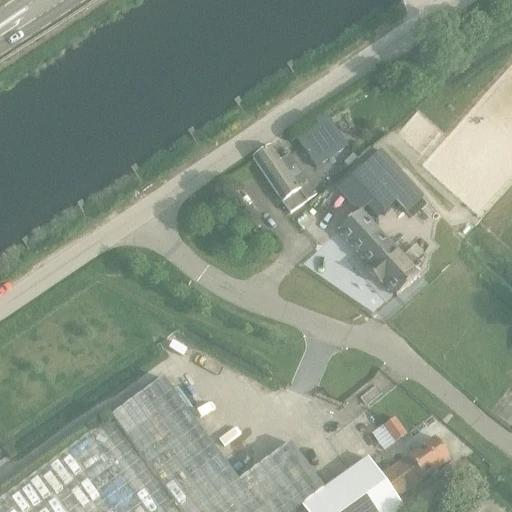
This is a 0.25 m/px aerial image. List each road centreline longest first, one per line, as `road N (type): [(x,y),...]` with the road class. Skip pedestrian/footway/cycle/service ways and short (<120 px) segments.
road 1 (unclassified): [(133,217),(196,270),(257,305),(395,355),(511,446)]
road 2 (unclassified): [(133,217),(428,16)]
road 3 (unclassified): [(0,303),(133,217)]
